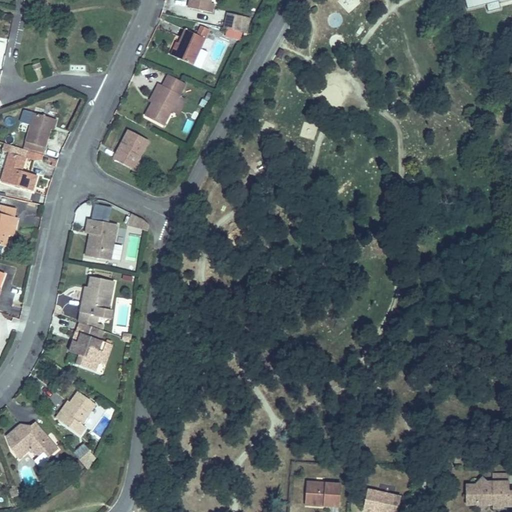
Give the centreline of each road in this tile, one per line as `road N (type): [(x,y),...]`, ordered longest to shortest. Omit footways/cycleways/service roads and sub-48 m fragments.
road 1 (tertiary): [(121,511),(173,221)]
road 2 (tertiary): [(173,221),(289,0)]
road 3 (residential): [(0,389),(27,341),(74,171)]
road 4 (residential): [(110,90),(64,80),(17,83),(9,60),(22,0)]
